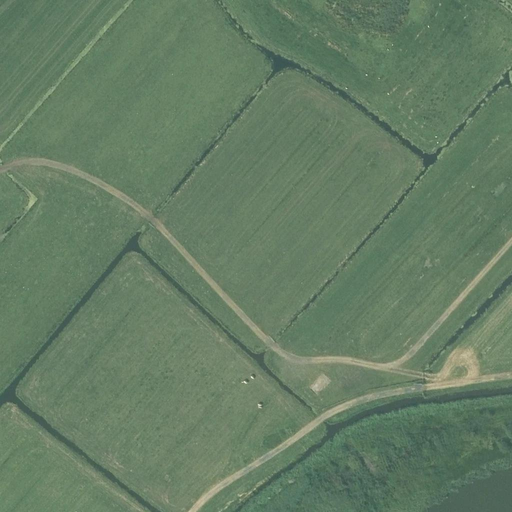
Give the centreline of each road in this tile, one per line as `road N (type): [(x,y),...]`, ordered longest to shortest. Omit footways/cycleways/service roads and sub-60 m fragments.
road 1 (track): [(511,240),(402,363),(294,361),(275,351),(137,205)]
road 2 (track): [(511,377),(378,394),(327,415),(192,511)]
road 3 (track): [(137,205),(46,160),(0,169)]
road 4 (track): [(137,205),(62,300)]
